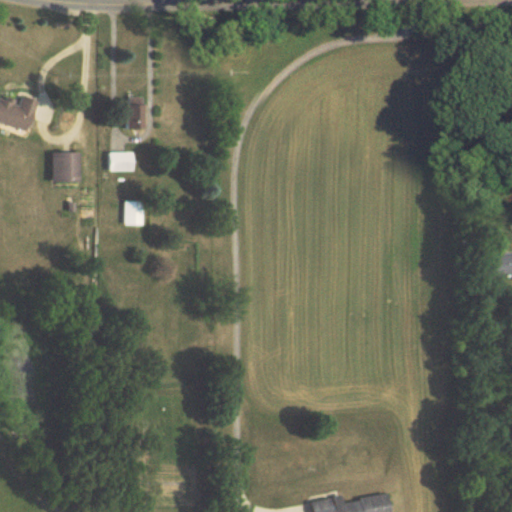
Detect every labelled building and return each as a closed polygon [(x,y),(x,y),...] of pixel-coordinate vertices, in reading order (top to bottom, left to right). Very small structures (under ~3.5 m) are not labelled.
[(0,125),(22,133),(32,102),(15,96),(12,104),(0,99),(0,125)] [(135,130),(135,97),(116,97),(116,130),(135,130)] [(122,152),(99,152),(99,171),(122,171),(122,152)] [(70,153),(44,153),(44,183),(70,183),(70,153)] [(116,226),(135,226),(135,201),(116,201),(116,226)]
